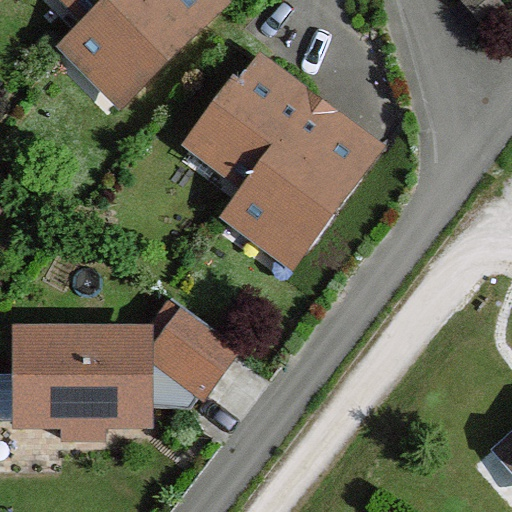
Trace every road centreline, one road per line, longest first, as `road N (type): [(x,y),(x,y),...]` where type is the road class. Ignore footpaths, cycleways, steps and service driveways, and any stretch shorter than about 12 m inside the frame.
road 1 (residential): [(201,511),(480,145)]
road 2 (residential): [(480,145),(423,0)]
